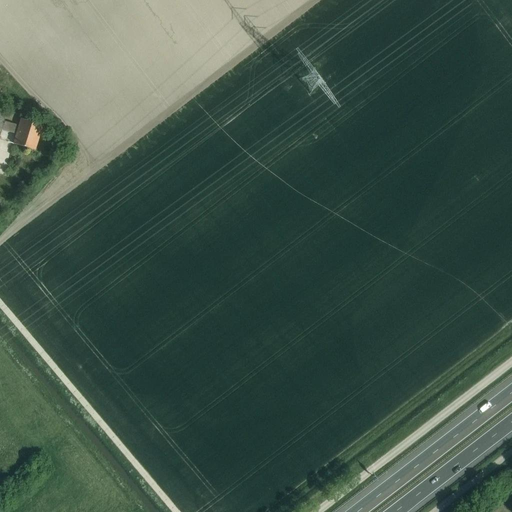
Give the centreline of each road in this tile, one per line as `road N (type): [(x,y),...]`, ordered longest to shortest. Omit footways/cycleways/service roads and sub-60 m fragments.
road 1 (unclassified): [(174,511),(0,305)]
road 2 (unclassified): [(322,511),(511,365)]
road 3 (motorway): [(511,392),(357,511)]
road 4 (motorway): [(393,511),(511,420)]
